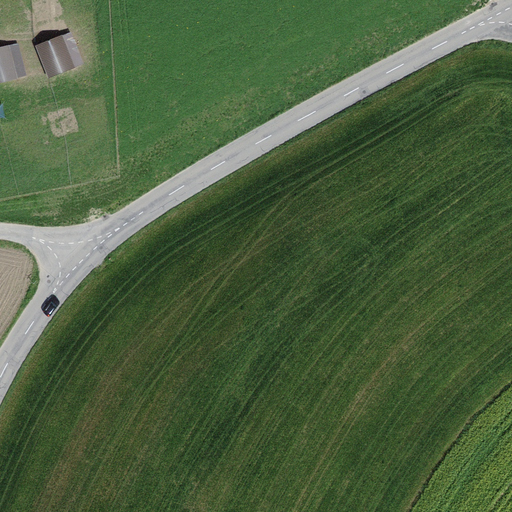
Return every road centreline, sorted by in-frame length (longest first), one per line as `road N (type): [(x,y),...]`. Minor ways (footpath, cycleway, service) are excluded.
road 1 (tertiary): [(509,9),(148,202),(81,257)]
road 2 (tertiary): [(81,257),(0,381)]
